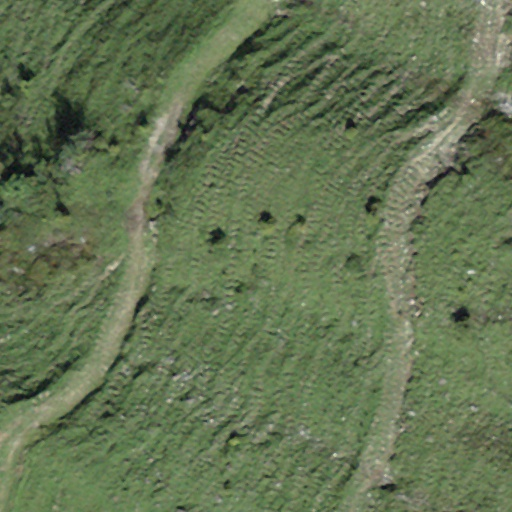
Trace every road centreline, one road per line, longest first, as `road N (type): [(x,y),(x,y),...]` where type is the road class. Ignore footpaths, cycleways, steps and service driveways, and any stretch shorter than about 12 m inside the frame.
road 1 (track): [(262,0),(241,33),(171,102),(147,170),(142,252),(115,332),(87,377),(11,435),(0,480)]
road 2 (track): [(489,0),(477,91),(419,161),(398,208),(391,402),(379,455),(351,511)]
